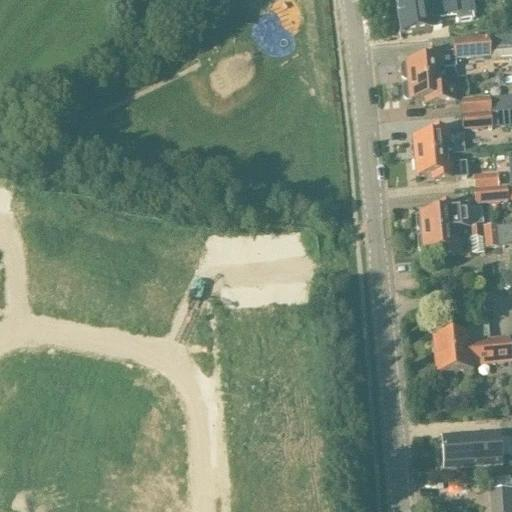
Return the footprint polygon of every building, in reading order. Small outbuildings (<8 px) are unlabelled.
[(395,0),(397,11),(431,5),(433,5),(432,0),(395,0)] [(431,5),(397,11),(401,37),(430,32),(428,18),(432,17),(431,5)] [(405,65),(407,85),(438,82),(437,72),(454,70),(454,62),(489,59),(489,54),(511,51),(511,49),(511,37),(429,44),(430,57),(419,58),(420,63),(405,65)] [(438,82),(407,85),(409,105),(423,104),(424,110),(455,107),(453,91),(439,92),(438,82)] [(456,106),(457,118),(491,115),(490,103),(456,106)] [(491,115),(457,118),(458,131),(492,128),(491,115)] [(414,161),(449,157),(464,156),(463,137),(447,138),(446,131),(427,133),(427,139),(412,140),(414,161)] [(449,157),(414,161),(416,181),(431,179),(431,185),(458,182),(457,166),(450,167),(449,157)] [(472,193),(498,191),(497,177),(471,179),(472,193)] [(505,190),(498,191),(472,193),(473,208),(507,205),(505,190)] [(421,234),(421,236),(481,230),(480,214),(466,216),(466,217),(455,218),(454,207),(433,209),(434,215),(419,216),(419,218),(417,219),(416,221),(417,232),(419,234),(421,234)] [(511,227),(481,230),(421,236),(421,238),(419,238),(418,240),(418,252),(421,254),(423,253),(423,256),(437,254),(438,261),(470,258),(469,248),(482,246),(483,251),(511,248),(511,227)] [(181,235),(180,243),(196,246),(197,238),(181,235)] [(55,237),(41,312),(71,317),(72,315),(126,325),(126,327),(156,333),(170,258),(139,253),(139,255),(85,245),(85,243),(55,237)] [(265,305),(229,307),(230,329),(266,326),(265,305)] [(311,314),(298,315),(299,324),(312,323),(311,314)] [(312,323),(299,324),(299,333),(312,333),(312,323)] [(266,326),(230,329),(232,349),(268,346),(266,326)] [(472,370),(511,366),(510,342),(469,346),(469,337),(433,340),(434,347),(432,349),(432,354),(435,357),(436,378),(472,375),(472,370)] [(268,346),(232,349),(233,370),(269,367),(268,346)] [(314,354),(301,355),(302,365),(315,364),(314,354)] [(315,364),(302,365),(302,374),(315,373),(315,364)] [(269,367),(233,370),(234,390),(270,388),(269,367)] [(270,388),(234,390),(236,410),(272,408),(270,388)] [(317,395),(304,396),(304,405),(317,405),(317,395)] [(317,405),(304,405),(305,415),(318,414),(317,405)] [(272,408),(236,410),(237,431),(273,428),(272,408)] [(273,428),(237,431),(239,451),(275,449),(273,428)] [(319,436),(306,437),(307,446),(320,445),(319,436)] [(441,441),(443,474),(502,469),(499,437),(441,441)] [(320,445),(307,446),(307,456),(320,455),(320,445)] [(275,449),(239,451),(240,472),(276,470),(275,449)] [(236,503),(234,511),(283,511),(284,506),(300,508),(301,494),(274,490),(272,503),(240,499),(240,503),(236,503)] [(511,511),(511,501),(490,502),(490,511),(511,511)]
